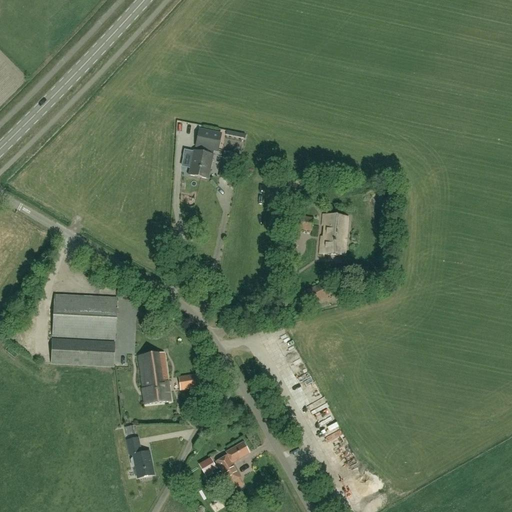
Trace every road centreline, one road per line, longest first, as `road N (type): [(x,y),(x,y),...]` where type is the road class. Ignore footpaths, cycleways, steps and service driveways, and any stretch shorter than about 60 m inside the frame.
road 1 (unclassified): [(235,370),(198,310),(0,196)]
road 2 (secondary): [(0,150),(145,0)]
road 3 (unclassified): [(151,511),(193,429),(235,370)]
road 4 (unclassified): [(315,511),(235,370)]
